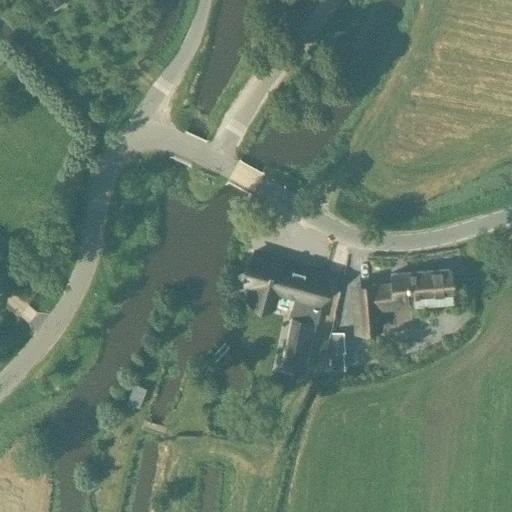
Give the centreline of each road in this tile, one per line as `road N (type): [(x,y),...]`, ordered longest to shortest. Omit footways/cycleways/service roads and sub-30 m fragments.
road 1 (unclassified): [(511,217),(423,241),(369,243),(214,162)]
road 2 (unclassified): [(0,389),(81,277),(109,162),(137,127)]
road 3 (unclassified): [(214,162),(327,0)]
road 4 (unclassified): [(137,127),(205,0)]
